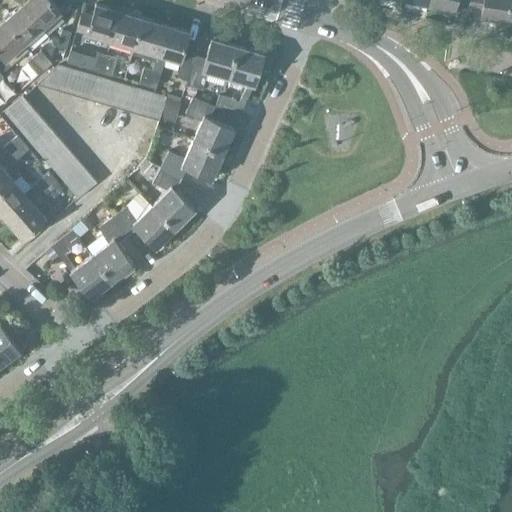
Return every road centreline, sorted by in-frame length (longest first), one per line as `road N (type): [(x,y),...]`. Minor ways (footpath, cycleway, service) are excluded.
road 1 (tertiary): [(0,474),(255,283),(460,184)]
road 2 (residential): [(74,344),(182,261),(223,216),(311,21)]
road 3 (tertiary): [(460,184),(425,98),(399,62),(311,21)]
